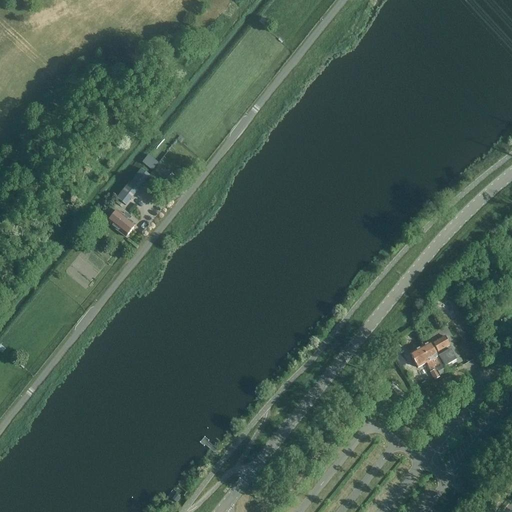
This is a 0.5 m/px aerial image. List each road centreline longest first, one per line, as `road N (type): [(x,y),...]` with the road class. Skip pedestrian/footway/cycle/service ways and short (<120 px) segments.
road 1 (tertiary): [(0,430),(343,0)]
road 2 (tertiary): [(511,175),(420,266),(219,511)]
